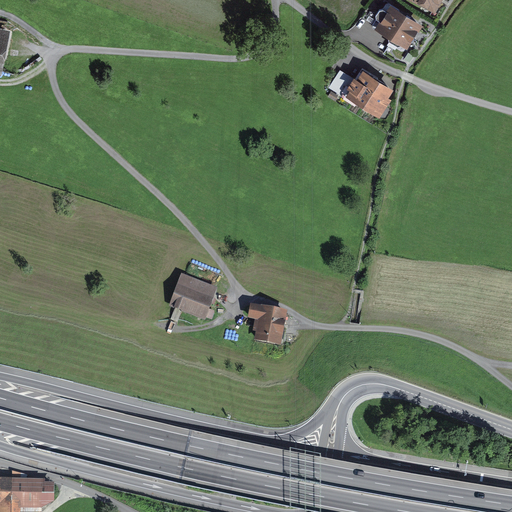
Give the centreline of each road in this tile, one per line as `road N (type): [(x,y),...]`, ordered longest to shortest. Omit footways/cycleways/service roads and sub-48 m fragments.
road 1 (motorway): [(511,505),(272,463),(0,397)]
road 2 (motorway): [(0,421),(408,511)]
road 3 (motorway): [(0,445),(276,511)]
road 4 (motorway): [(275,443),(0,376)]
road 5 (motorway): [(338,407),(352,389),(381,384),(511,429)]
road 6 (motorway): [(511,482),(329,453)]
road 7 (residential): [(0,460),(130,511)]
